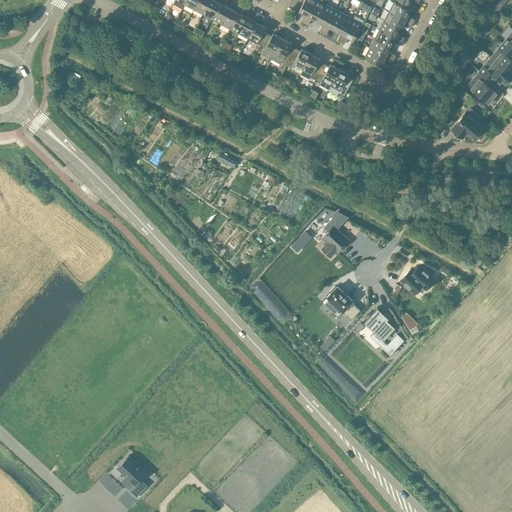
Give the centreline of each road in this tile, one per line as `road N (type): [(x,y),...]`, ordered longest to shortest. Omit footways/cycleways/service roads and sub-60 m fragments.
road 1 (residential): [(493,154),(380,139),(333,124),(94,0)]
road 2 (tertiary): [(317,415),(71,153)]
road 3 (residential): [(432,0),(391,77),(276,15)]
road 4 (tertiary): [(419,511),(317,415)]
road 5 (tertiary): [(317,415),(397,511)]
